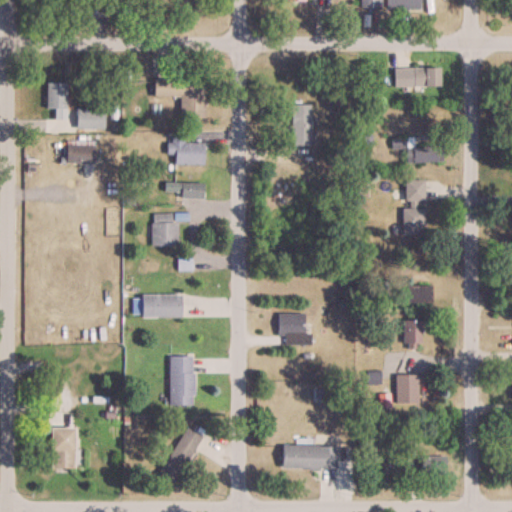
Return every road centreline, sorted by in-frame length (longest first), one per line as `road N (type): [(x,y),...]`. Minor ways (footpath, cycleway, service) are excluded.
road 1 (residential): [(0,43),(511,42)]
road 2 (residential): [(0,507),(511,507)]
road 3 (residential): [(471,511),(472,42)]
road 4 (residential): [(6,511),(6,43)]
road 5 (residential): [(236,511),(239,44)]
